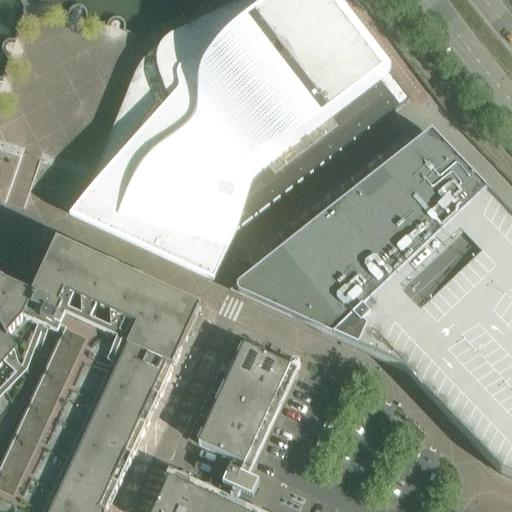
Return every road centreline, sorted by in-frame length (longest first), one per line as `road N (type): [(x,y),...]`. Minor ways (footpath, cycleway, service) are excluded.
road 1 (residential): [(426,109),(274,224),(249,255),(137,511)]
road 2 (secondary): [(427,0),(511,108)]
